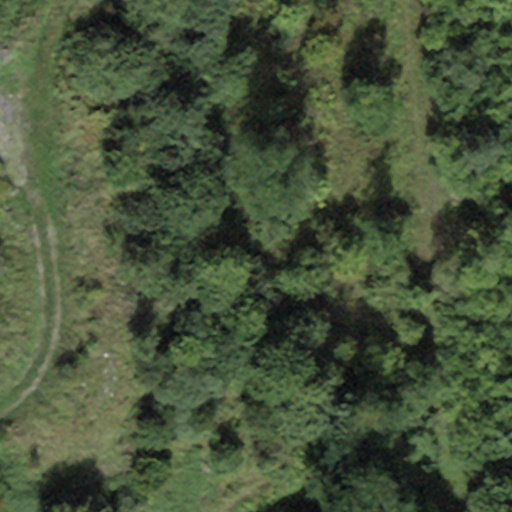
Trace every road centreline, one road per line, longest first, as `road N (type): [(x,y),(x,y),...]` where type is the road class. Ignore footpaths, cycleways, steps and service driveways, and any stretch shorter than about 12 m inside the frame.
road 1 (track): [(460,511),(458,453),(434,350),(436,232),(416,0)]
road 2 (track): [(0,408),(21,399),(42,374),(51,341),(43,201),(26,147)]
